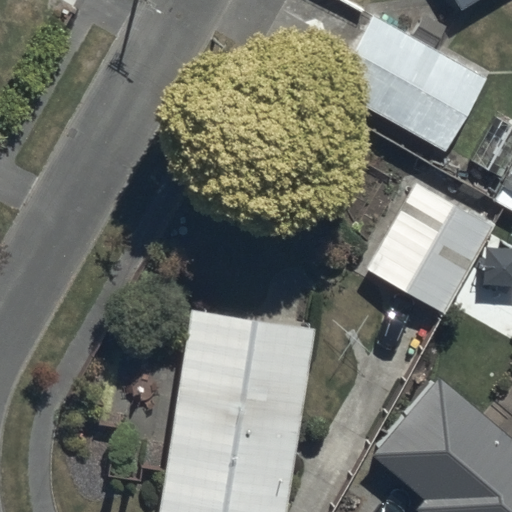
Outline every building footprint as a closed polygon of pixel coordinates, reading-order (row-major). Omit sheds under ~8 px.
[(448,0),(455,11),(473,0),(448,0)] [(442,154),(483,79),(433,52),(446,27),(419,12),(404,39),(366,18),(326,91),(442,154)] [(511,166),(493,199),(511,210),(511,166)] [(493,226),(416,182),(366,269),(443,312),(493,226)] [(283,511),(310,331),(184,312),(153,511),(283,511)] [(511,511),(511,438),(510,441),(432,374),(365,453),(418,498),(409,509),(413,511),(511,511)]
